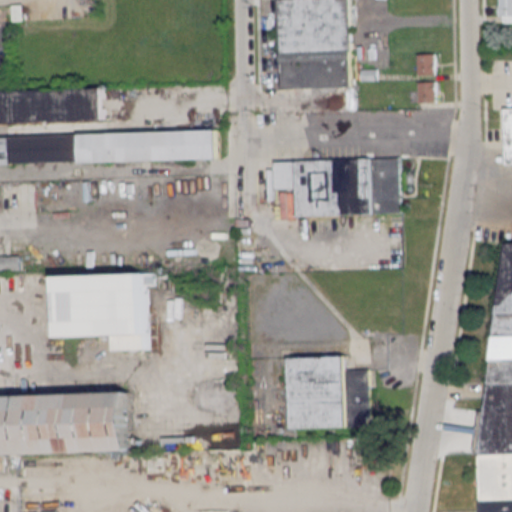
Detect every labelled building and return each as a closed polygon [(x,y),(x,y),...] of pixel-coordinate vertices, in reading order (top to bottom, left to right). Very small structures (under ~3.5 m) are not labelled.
[(352,87),(350,0),(279,0),(281,88),(352,87)] [(511,22),(511,0),(498,0),(499,23),(511,22)] [(436,74),(436,54),(418,54),(418,74),(436,74)] [(437,102),(436,82),(417,82),(418,102),(437,102)] [(0,91),(0,123),(105,122),(105,90),(0,91)] [(511,511),(511,107),(503,108),(504,164),(511,163),(511,243),(496,244),(500,410),(479,411),(480,511),(511,511)] [(0,136),(0,167),(223,162),(222,132),(0,136)] [(402,213),(401,159),(275,161),(275,189),(297,189),(297,215),(402,213)] [(237,220),(209,220),(209,232),(237,232),(237,220)] [(0,256),(0,271),(22,271),(22,256),(0,256)] [(150,349),(148,285),(156,285),(156,274),(62,275),(63,336),(116,335),(117,349),(150,349)] [(293,428),(372,427),(371,369),(349,370),(348,356),(292,357),(293,428)] [(0,454),(133,451),(132,393),(0,396),(0,454)]
